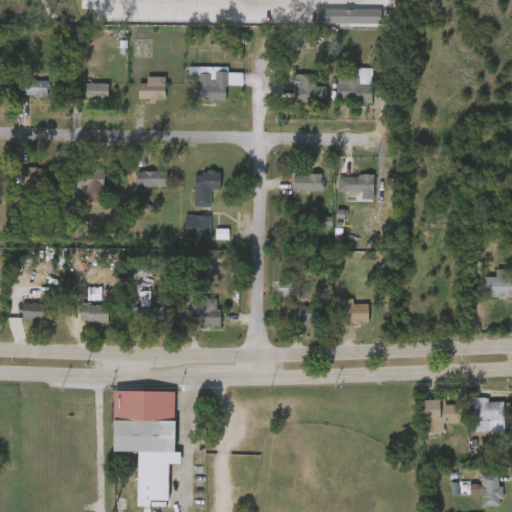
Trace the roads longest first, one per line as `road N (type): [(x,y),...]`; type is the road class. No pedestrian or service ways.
road 1 (secondary): [(0,376),(246,382),(511,372)]
road 2 (secondary): [(511,350),(248,358),(0,350)]
road 3 (residential): [(0,135),(352,141)]
road 4 (residential): [(255,71),(246,382)]
